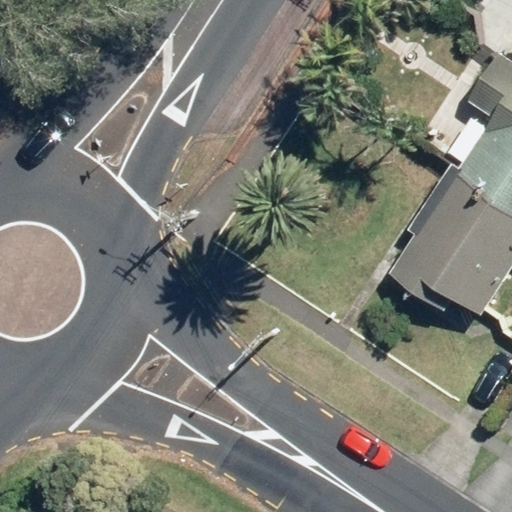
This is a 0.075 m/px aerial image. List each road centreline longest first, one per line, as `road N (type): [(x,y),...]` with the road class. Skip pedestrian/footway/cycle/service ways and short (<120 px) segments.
road 1 (tertiary): [(123,265),(319,470)]
road 2 (tertiary): [(319,470),(99,402),(61,375)]
road 3 (secondary): [(13,186),(109,79),(169,61)]
road 4 (secondary): [(169,61),(178,118),(112,236)]
road 5 (secondary): [(123,265),(118,319),(85,362),(61,375)]
